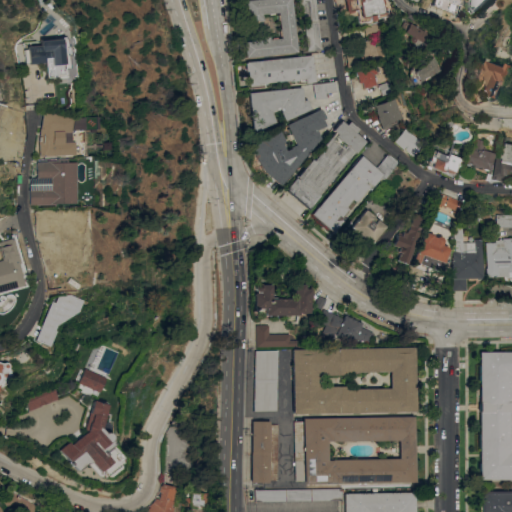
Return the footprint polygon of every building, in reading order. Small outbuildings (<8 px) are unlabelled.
[(290,0),(296,51),(244,57),(242,42),(262,39),(262,36),(268,36),(268,39),(270,39),(270,37),(275,37),(275,38),(279,38),(279,36),(278,36),(277,30),(279,30),(278,20),(276,20),(276,15),(277,14),(277,12),(272,13),(273,14),(267,15),(267,13),(261,14),(261,20),(256,20),(257,22),(251,23),(251,21),(247,22),(244,0),(290,0)] [(314,0),(320,49),(306,50),(302,6),(297,7),(296,0),(314,0)] [(383,0),(384,3),(383,3),(384,8),(388,8),(389,15),(374,18),(374,19),(359,22),(357,10),(353,10),(354,11),(347,13),(344,0),(383,0)] [(461,0),(456,13),(432,4),(433,0),(461,0)] [(483,0),(471,14),(468,11),(469,0),(483,0)] [(381,22),(383,34),(376,35),(376,34),(366,36),(364,26),(381,22)] [(405,32),(409,23),(428,32),(418,50),(412,46),(414,41),(412,42),(410,41),(410,38),(411,36),(412,36),(411,35),(405,32)] [(62,36),(63,38),(65,38),(65,45),(67,45),(68,54),(66,54),(67,67),(64,68),(65,78),(59,78),(59,80),(54,81),(54,79),(49,79),(48,68),(47,68),(46,63),(28,65),(28,63),(25,63),(24,49),(39,47),(38,38),(62,36)] [(374,38),(376,46),(380,45),(383,56),(379,57),(365,61),(360,42),(374,38)] [(457,43),(459,49),(447,52),(446,46),(457,43)] [(358,53),(359,62),(347,64),(345,54),(358,53)] [(311,54),(314,81),(304,82),(304,81),(299,81),(298,79),(257,83),(257,85),(247,86),(246,71),(244,71),(244,63),(245,63),(245,61),(311,54)] [(439,69),(426,78),(425,76),(422,78),(422,79),(419,81),(413,71),(426,64),(424,62),(432,57),(439,69)] [(506,67),(508,63),(511,65),(511,71),(506,86),(504,85),(498,99),(494,97),(492,101),(480,96),(482,92),(477,90),(483,74),(481,73),(479,69),(481,65),(484,63),(487,64),(489,60),(506,67)] [(357,75),(356,76),(355,72),(356,72),(356,69),(375,64),(376,66),(378,66),(379,70),(377,71),(378,73),(374,74),(375,77),(377,76),(378,81),(376,81),(377,84),(376,85),(376,86),(373,86),(367,87),(368,88),(366,88),(365,88),(364,88),(362,82),(359,83),(357,75)] [(379,84),(390,80),(394,91),(382,95),(379,84)] [(334,82),(335,92),(325,93),(325,98),(314,99),(311,84),(316,84),(334,82)] [(300,87),(301,100),(305,100),(309,108),(283,120),(278,109),(270,113),(274,121),(251,132),(247,93),(300,87)] [(399,111),(400,111),(402,117),(390,121),(391,126),(382,129),(379,122),(376,116),(377,115),(374,105),(395,98),(399,111)] [(319,109),(323,117),(321,118),(324,125),(315,130),(319,138),(278,185),(263,172),(252,153),(250,144),(278,131),(283,141),(280,143),(284,151),(289,148),(288,147),(294,145),(285,124),(319,109)] [(68,133),(68,141),(71,141),(72,154),(38,156),(37,137),(42,111),(70,116),(79,117),(80,129),(68,130),(68,133)] [(283,190),(310,158),(312,160),(319,152),(317,151),(329,137),(329,138),(334,132),(331,130),(339,120),(345,125),(348,122),(357,129),(354,133),(364,141),(354,153),(353,152),(317,194),(318,195),(308,207),(309,207),(306,210),(283,190)] [(403,148),(402,149),(393,141),(405,126),(412,133),(422,142),(411,155),(403,148)] [(511,171),(505,171),(504,176),(500,175),(499,180),(497,179),(497,180),(493,179),(490,178),(495,154),(495,155),(497,147),(501,148),(503,136),(511,138),(511,171)] [(462,162),(468,147),(471,149),(475,138),(483,141),(482,146),(485,148),(484,150),(492,153),(486,171),(462,162)] [(445,155),(446,153),(460,158),(456,167),(456,166),(452,176),(426,165),(432,150),(445,155)] [(375,168),(388,153),(398,162),(384,179),(380,176),(373,185),(374,186),(371,190),(367,187),(354,202),(350,199),(344,207),(346,209),(339,217),(337,215),(337,216),(342,220),(331,233),(310,214),(360,155),(375,168)] [(36,178),(35,161),(45,161),(45,160),(55,160),(55,159),(65,159),(65,162),(73,162),(74,204),(63,204),(63,207),(53,208),(53,204),(28,204),(28,178),(33,178),(36,178)] [(457,176),(459,172),(471,176),(470,181),(457,176)] [(457,215),(455,214),(453,217),(433,209),(440,194),(445,196),(446,195),(462,202),(457,215)] [(385,226),(370,243),(350,227),(365,209),(385,226)] [(52,210),(52,212),(86,212),(86,232),(72,232),(72,260),(65,261),(65,263),(67,263),(67,275),(52,275),(52,250),(49,250),(49,230),(37,230),(36,210),(52,210)] [(405,264),(394,260),(397,253),(395,252),(397,247),(391,245),(395,234),(399,236),(401,232),(404,233),(412,214),(425,218),(420,230),(419,229),(405,264)] [(511,227),(496,227),(496,214),(511,214),(511,227)] [(452,227),(461,226),(461,242),(472,242),(472,239),(480,239),(481,278),(464,278),(464,290),(450,290),(449,261),(451,261),(451,240),(451,227),(452,227)] [(423,231),(428,233),(433,230),(438,233),(440,236),(441,237),(442,240),(441,244),(446,246),(447,250),(442,262),(444,263),(440,273),(417,264),(421,255),(415,252),(423,231)] [(20,262),(18,263),(22,275),(21,276),(23,285),(20,286),(20,285),(0,290),(0,259),(2,259),(0,253),(0,241),(13,237),(20,262)] [(511,271),(506,271),(506,276),(484,277),(483,268),(485,268),(484,243),(494,242),(494,240),(497,240),(497,238),(500,238),(500,240),(501,240),(501,238),(511,238),(511,271)] [(288,298),(289,297),(290,296),(292,296),(292,284),(303,284),(303,288),(309,288),(309,298),(308,298),(308,313),(297,313),(297,315),(264,315),(264,308),(253,308),(253,293),(255,293),(255,291),(254,290),(254,287),(255,285),(257,283),(259,283),(261,284),(268,284),(268,285),(270,285),(270,298),(288,298)] [(324,299),(319,310),(312,307),(317,295),(324,299)] [(341,318),(343,315),(360,323),(358,327),(371,333),(366,344),(358,340),(356,344),(332,334),(330,338),(320,333),(324,324),(316,321),(321,309),(341,318)] [(266,325),(267,334),(287,334),(287,340),(297,339),(297,346),(254,347),(254,325),(266,325)] [(291,349),(413,347),(414,411),(291,413),(291,349)] [(274,411),(252,411),(254,350),(276,350),(274,411)] [(511,479),(478,479),(478,352),(511,352),(511,479)] [(104,377),(96,392),(77,383),(84,367),(104,377)] [(28,409),(22,394),(50,383),(56,397),(28,409)] [(68,464),(67,465),(56,449),(66,441),(68,443),(84,431),(87,422),(88,422),(91,412),(101,416),(97,428),(101,433),(103,432),(106,432),(113,441),(100,450),(103,454),(102,455),(107,462),(104,464),(105,465),(104,469),(101,471),(98,470),(97,469),(94,471),(87,461),(84,463),(82,461),(72,469),(68,464)] [(302,481),(294,481),(293,421),(301,421),(301,418),(412,416),(413,482),(302,484),(302,481)] [(249,482),(250,421),(268,421),(268,424),(277,424),(275,480),(267,480),(267,483),(249,482)] [(147,511),(144,509),(147,506),(146,506),(153,498),(155,500),(158,492),(155,491),(158,483),(171,487),(170,489),(171,490),(169,496),(170,496),(167,507),(169,507),(168,511),(147,511)] [(340,488),(340,500),(254,502),(253,490),(340,488)] [(342,511),(342,488),(353,488),(353,493),(413,492),(413,511),(342,511)] [(511,511),(479,511),(479,491),(511,491),(511,511)] [(202,506),(189,506),(189,492),(203,493),(202,506)]
